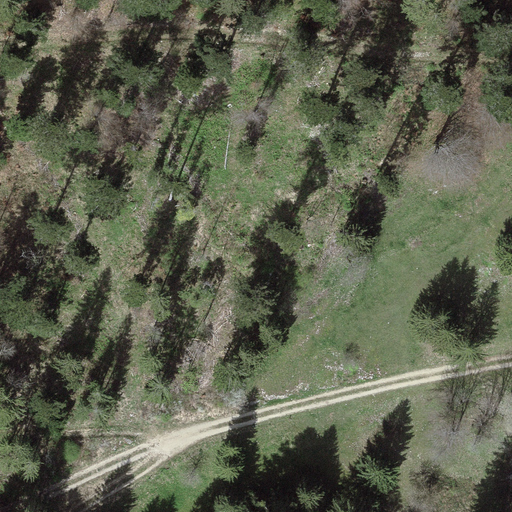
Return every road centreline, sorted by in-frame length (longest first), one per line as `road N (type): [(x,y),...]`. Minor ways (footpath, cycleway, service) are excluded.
road 1 (track): [(511,360),(166,438),(19,511)]
road 2 (track): [(0,42),(226,32),(511,57)]
